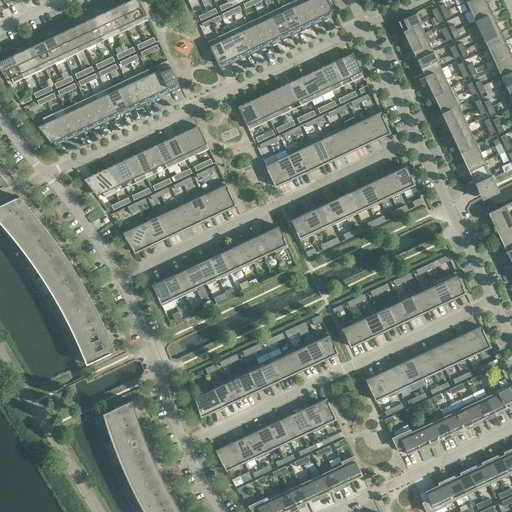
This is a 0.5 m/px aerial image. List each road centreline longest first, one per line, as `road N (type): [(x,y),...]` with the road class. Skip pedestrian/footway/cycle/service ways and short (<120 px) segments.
road 1 (residential): [(45,174),(363,25)]
road 2 (residential): [(184,444),(493,302)]
road 3 (residential): [(119,277),(416,138)]
road 4 (residential): [(334,511),(511,429)]
road 5 (residential): [(416,138),(493,302)]
road 6 (residential): [(184,444),(119,277)]
road 7 (residential): [(119,277),(45,174)]
road 8 (residential): [(363,25),(416,138)]
